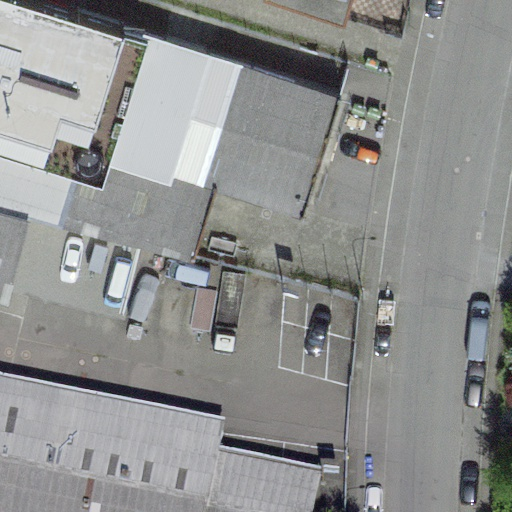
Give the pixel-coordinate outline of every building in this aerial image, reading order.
[(346,92),(51,0),(0,0),(0,114),(220,184),(308,212),(346,92)] [(303,0),(349,14),(353,0),(303,0)] [(220,184),(0,114),(0,201),(32,210),(197,254),(220,184)] [(0,201),(0,285),(11,289),(32,210),(0,201)] [(227,435),(0,388),(0,511),(312,511),(319,482),(221,460),(227,435)]
